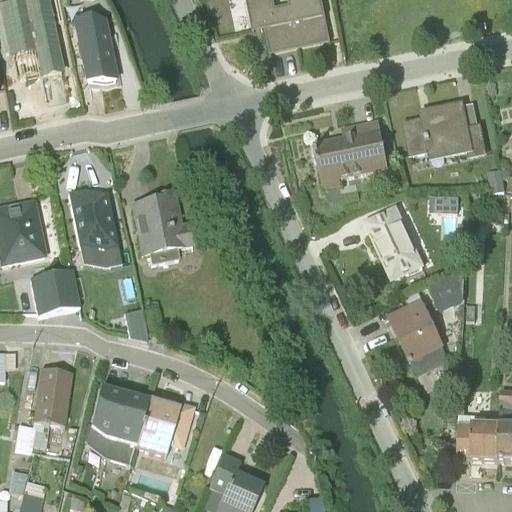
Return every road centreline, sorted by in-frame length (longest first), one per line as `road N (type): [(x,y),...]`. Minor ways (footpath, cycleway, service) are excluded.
road 1 (residential): [(233,105),(420,511)]
road 2 (residential): [(0,335),(89,338),(179,361),(306,441)]
road 3 (residential): [(233,105),(511,43)]
road 4 (residential): [(165,118),(0,153)]
